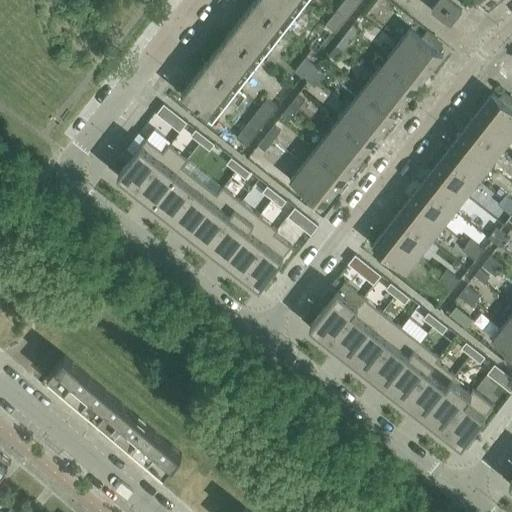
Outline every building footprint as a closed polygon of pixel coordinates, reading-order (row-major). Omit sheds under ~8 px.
[(254,0),(253,3),(285,28),(306,0),(254,0)] [(344,0),(325,25),(333,31),(336,33),(361,0),(344,0)] [(462,10),(449,0),(439,0),(431,10),(450,25),(462,10)] [(253,3),(229,33),(261,58),(285,28),(253,3)] [(353,25),(345,35),(352,40),(359,31),(353,25)] [(410,28),(398,44),(431,70),(443,54),(432,45),(437,38),(427,30),(422,37),(410,28)] [(229,33),(205,63),(237,88),(261,58),(229,33)] [(344,50),(352,40),(345,35),(337,45),(344,50)] [(431,70),(398,44),(386,59),(419,85),(431,70)] [(336,60),(344,50),(337,45),(329,55),(336,60)] [(315,66),(305,58),(295,71),(305,79),(310,72),(315,66)] [(419,85),(386,59),(374,74),(407,100),(419,85)] [(213,119),(237,88),(205,63),(181,94),(213,119)] [(325,73),(315,66),(310,72),(320,80),(325,73)] [(320,80),(310,72),(305,79),(308,82),(315,87),(320,80)] [(407,100),(374,74),(362,89),(395,115),(407,100)] [(395,115),(362,89),(350,104),(383,130),(395,115)] [(493,93),(480,109),(511,133),(511,96),(510,95),(504,102),(493,93)] [(297,95),(290,105),(296,111),(304,101),(297,95)] [(236,138),(247,146),(278,107),(267,98),(236,138)] [(383,130),(350,104),(338,119),(371,145),(383,130)] [(296,111),(290,105),(282,115),(289,121),(296,111)] [(511,133),(480,109),(468,124),(502,150),(511,136),(511,133)] [(181,117),(174,126),(180,131),(188,122),(181,117)] [(371,145),(338,119),(326,134),(360,160),(371,145)] [(468,124),(457,139),(490,165),(502,150),(468,124)] [(274,125),(266,135),(273,141),(281,131),(274,125)] [(196,128),(191,135),(200,142),(205,136),(196,128)] [(360,160),(326,134),(314,149),(348,175),(360,160)] [(266,135),(258,145),(265,151),(273,141),(266,135)] [(205,136),(200,142),(210,149),(215,143),(205,136)] [(147,138),(118,174),(135,188),(164,152),(164,151),(147,138)] [(457,139),(445,154),(478,180),(490,165),(457,139)] [(164,152),(135,188),(144,195),(153,202),(182,166),(183,166),(189,159),(188,158),(170,144),(169,144),(164,151),(164,152)] [(348,175),(314,149),(303,164),(336,190),(348,175)] [(445,154),(433,169),(466,195),(478,180),(445,154)] [(232,156),(227,163),(236,170),(241,164),(232,156)] [(241,164),(236,170),(246,178),(251,171),(241,164)] [(336,190),(303,164),(290,180),(323,206),(336,190)] [(182,166),(153,202),(163,210),(171,216),(200,180),(183,166),(182,166)] [(433,169),(421,184),(454,210),(466,195),(433,169)] [(200,180),(171,216),(180,223),(189,230),(218,194),(217,193),(200,180)] [(421,184),(409,199),(442,225),(454,210),(421,184)] [(268,185),(263,191),(272,198),(277,192),(268,185)] [(218,194),(189,230),(199,238),(207,244),(242,201),(224,186),(223,186),(217,193),(218,194)] [(277,192),(272,198),(282,206),(287,200),(277,192)] [(498,204),(505,210),(511,200),(511,198),(506,194),(498,204)] [(409,199),(397,214),(430,240),(442,225),(409,199)] [(242,201),(207,244),(216,251),(225,258),(260,215),(242,201)] [(295,206),(288,216),(294,221),(301,211),(295,206)] [(397,214),(385,229),(419,256),(430,240),(397,214)] [(260,215),(225,258),(235,266),(243,273),(275,233),(276,233),(278,229),(260,215)] [(488,237),(492,240),(495,242),(503,232),(497,227),(488,237)] [(406,271),(419,256),(385,229),(373,245),(406,271)] [(510,237),(503,232),(495,242),(502,248),(510,237)] [(275,233),(243,273),(260,286),(292,246),(276,233),(275,233)] [(462,250),(469,255),(477,244),(470,239),(462,250)] [(477,244),(469,255),(476,260),(484,250),(477,244)] [(497,260),(490,255),(482,265),(489,271),(497,260)] [(504,266),(497,260),(489,271),(496,276),(504,266)] [(480,268),(475,274),(484,282),(489,276),(480,268)] [(375,269),(368,279),(374,284),(381,274),(375,269)] [(438,280),(445,285),(453,275),(447,269),(438,280)] [(453,275),(445,285),(452,290),(460,280),(453,275)] [(345,281),(310,325),(330,341),(364,297),(345,281)] [(391,282),(386,288),(395,295),(400,289),(391,282)] [(467,285),(459,295),(465,301),(473,290),(467,285)] [(400,289),(395,295),(405,303),(410,296),(400,289)] [(473,290),(465,301),(472,306),(480,296),(473,290)] [(364,297),(330,341),(339,348),(348,355),(383,312),(364,297)] [(429,311),(424,317),(433,325),(438,319),(429,311)] [(383,312),(348,355),(358,363),(367,370),(402,326),(383,312)] [(438,319),(433,325),(443,332),(448,326),(438,319)] [(511,328),(504,323),(492,339),(511,354),(511,328)] [(402,326),(367,370),(377,378),(386,385),(421,341),(402,326)] [(421,341),(386,385),(396,393),(405,400),(437,360),(437,361),(440,357),(439,356),(421,341)] [(466,341),(462,347),(471,355),(476,348),(466,341)] [(476,348),(471,355),(480,362),(485,356),(476,348)] [(65,355),(48,375),(65,389),(82,369),(65,355)] [(437,360),(405,400),(414,407),(424,415),(452,378),(453,379),(456,375),(455,375),(437,361),(437,360)] [(495,363),(487,373),(494,378),(501,368),(495,363)] [(82,369),(65,389),(81,404),(98,383),(82,369)] [(452,378),(424,415),(434,422),(442,429),(471,393),(453,379),(452,378)] [(98,383),(81,404),(98,418),(115,398),(98,383)] [(471,393),(442,429),(462,445),(494,405),(473,389),(471,393)] [(115,398),(98,418),(115,432),(132,412),(115,398)] [(132,412),(115,432),(132,446),(149,426),(132,412)] [(149,426),(132,446),(148,460),(165,440),(149,426)] [(165,440),(148,460),(165,474),(182,454),(165,440)] [(0,460),(0,475),(8,465),(7,464),(6,466),(0,460)]
